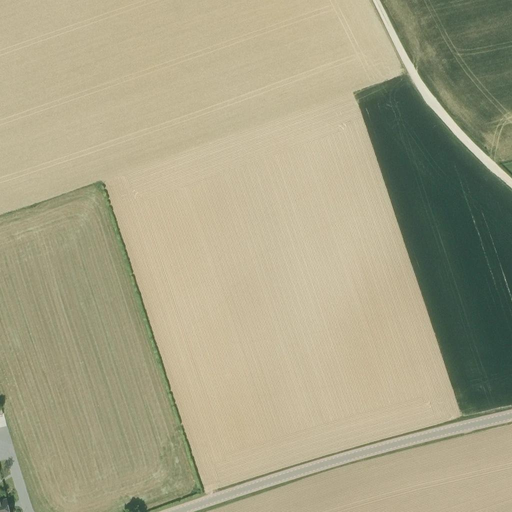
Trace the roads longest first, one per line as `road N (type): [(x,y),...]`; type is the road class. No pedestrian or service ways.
road 1 (tertiary): [(175,511),(511,415)]
road 2 (track): [(511,184),(429,98),(375,0)]
